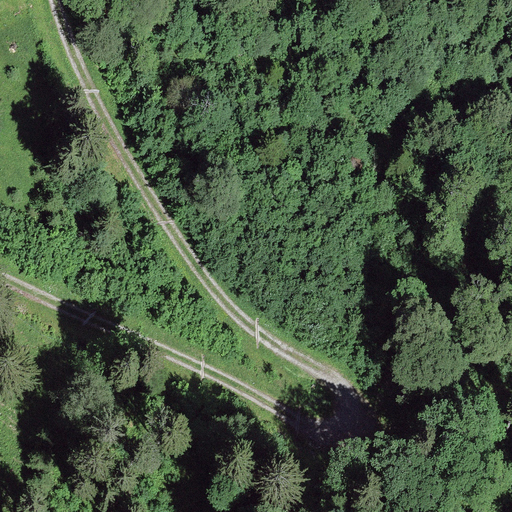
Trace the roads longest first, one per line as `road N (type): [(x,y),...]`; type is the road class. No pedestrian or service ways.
road 1 (track): [(55,0),(84,90),(164,226),(228,312),(356,399),(360,427),(353,440)]
road 2 (track): [(353,440),(316,437),(175,357),(0,279)]
